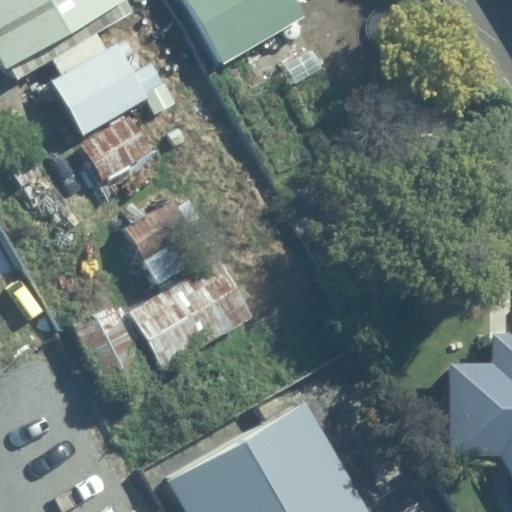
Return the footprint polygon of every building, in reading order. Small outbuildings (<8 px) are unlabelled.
[(125,0),(0,0),(0,66),(1,68),(126,0),(125,0)] [(280,0),(174,0),(217,69),(294,22),(280,0)] [(121,312),(156,371),(250,316),(215,257),(121,312)] [(482,363),(441,362),(442,459),(494,458),(511,493),(511,315),(500,315),(499,338),(483,337),(482,363)] [(356,511),(300,409),(160,485),(175,511),(356,511)]
